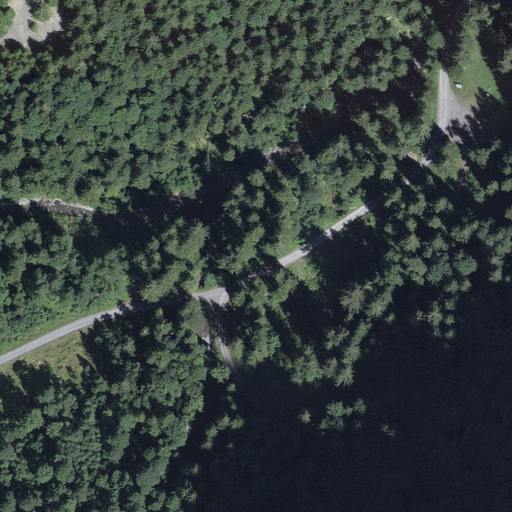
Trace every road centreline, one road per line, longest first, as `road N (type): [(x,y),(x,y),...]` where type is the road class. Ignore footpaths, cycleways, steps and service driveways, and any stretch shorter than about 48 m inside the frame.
road 1 (track): [(232,283),(289,258),(422,168),(452,106),(457,27),(472,0)]
road 2 (track): [(232,283),(217,334),(234,370),(257,395),(307,410),(511,352)]
road 3 (track): [(0,357),(79,323),(232,283)]
